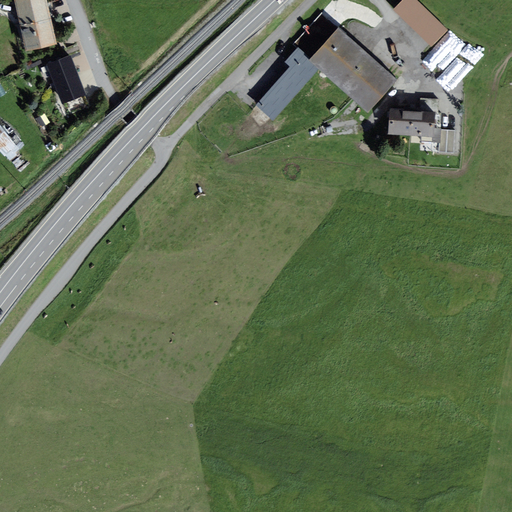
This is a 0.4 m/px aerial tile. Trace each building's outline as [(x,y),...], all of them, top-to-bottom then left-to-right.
[(13,0),(26,51),(57,44),(46,0),(13,0)] [(448,30),(418,0),(404,0),(394,9),(432,47),(448,30)] [(399,80),(341,28),(313,59),(311,61),(321,70),(369,113),(399,80)] [(257,105),(274,120),(321,70),(311,61),(313,59),(300,47),(287,61),(293,66),(257,105)] [(47,64),(54,84),(79,75),(71,55),(47,64)] [(54,84),(62,104),(86,95),(79,75),(54,84)] [(413,111),(390,109),(388,134),(411,135),(413,111)] [(436,112),(413,111),(411,135),(421,136),(421,142),(440,143),(441,129),(435,128),(436,112)] [(21,149),(0,125),(0,148),(10,159),(21,149)] [(454,153),(455,130),(441,129),(440,143),(439,152),(454,153)]
